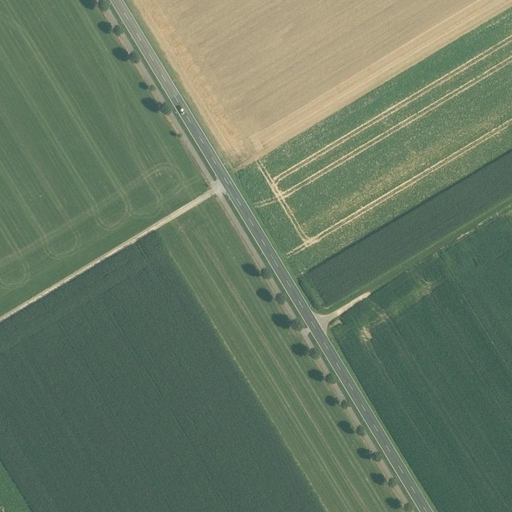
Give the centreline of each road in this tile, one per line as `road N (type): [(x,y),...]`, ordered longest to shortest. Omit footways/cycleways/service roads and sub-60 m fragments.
road 1 (secondary): [(426,511),(115,0)]
road 2 (track): [(0,321),(227,183)]
road 3 (track): [(511,216),(374,299)]
